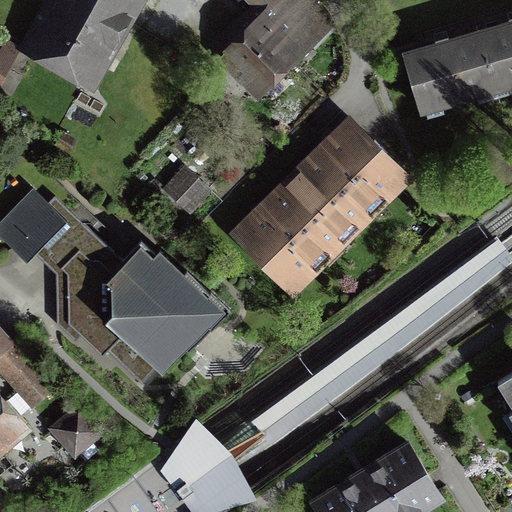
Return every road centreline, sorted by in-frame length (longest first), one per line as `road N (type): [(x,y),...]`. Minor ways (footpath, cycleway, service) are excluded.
road 1 (unknown): [(343,0),(389,134)]
road 2 (unclassified): [(479,511),(405,394)]
